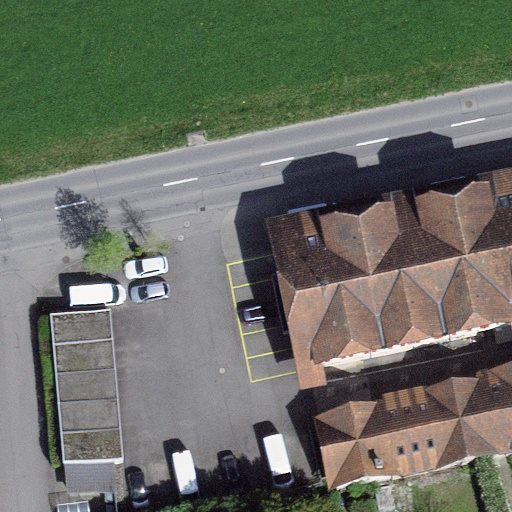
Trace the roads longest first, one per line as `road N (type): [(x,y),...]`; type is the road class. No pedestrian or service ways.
road 1 (primary): [(0,219),(511,113)]
road 2 (unknown): [(200,177),(228,432)]
